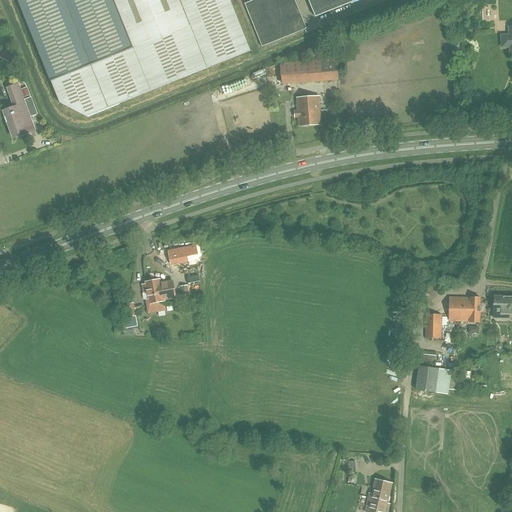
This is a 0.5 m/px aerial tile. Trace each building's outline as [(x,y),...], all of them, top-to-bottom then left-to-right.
[(18,0),(52,81),(61,104),(87,118),(251,51),(230,0),(18,0)] [(237,0),(259,51),(299,34),(285,0),(237,0)] [(308,0),(315,17),(357,0),(308,0)] [(511,27),(510,27),(511,36),(508,36),(506,37),(504,38),(503,39),(503,41),(503,43),(503,45),(505,47),(506,48),(508,48),(511,48),(511,54),(511,53),(511,27)] [(280,62),(282,83),(338,79),(337,53),(320,55),(320,59),(280,62)] [(26,123),(32,121),(31,117),(38,114),(32,97),(24,99),(19,83),(8,87),(14,106),(16,112),(14,113),(14,112),(12,113),(12,114),(6,116),(5,112),(4,112),(6,117),(5,117),(7,123),(8,123),(13,137),(29,131),(26,123)] [(299,126),(321,125),(319,97),(297,98),(298,111),(298,118),(299,117),(299,126)] [(197,247),(170,252),(173,265),(199,260),(197,247)] [(144,293),(148,292),(149,299),(146,300),(148,313),(165,310),(164,300),(176,297),(173,281),(160,284),(160,280),(146,282),(146,284),(142,285),(144,293)] [(428,281),(418,281),(417,295),(427,296),(428,281)] [(510,318),(510,297),(504,297),(504,296),(495,296),(494,318),(510,318)] [(455,321),(455,326),(460,326),(460,322),(480,323),(481,298),(470,298),(450,298),(449,321),(455,321)] [(141,305),(134,306),(133,302),(125,303),(128,317),(125,317),(127,327),(137,326),(135,310),(142,308),(141,305)] [(441,315),(426,315),(426,339),(441,339),(441,315)] [(437,353),(418,351),(417,362),(436,364),(437,353)] [(450,370),(420,367),(417,391),(447,395),(450,370)] [(376,480),(373,490),(371,500),(368,500),(366,508),(369,508),(367,511),(387,511),(389,506),(386,506),(392,484),(376,480)]
